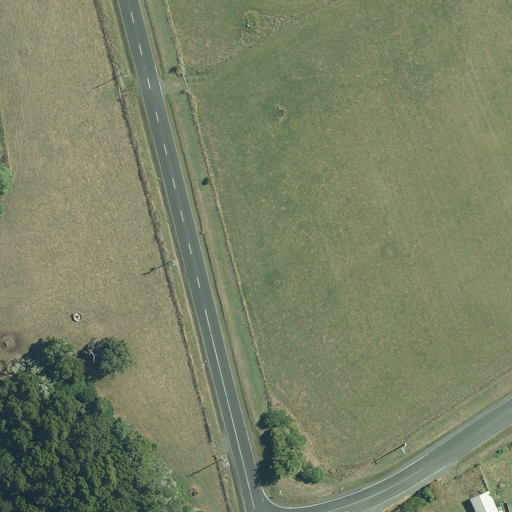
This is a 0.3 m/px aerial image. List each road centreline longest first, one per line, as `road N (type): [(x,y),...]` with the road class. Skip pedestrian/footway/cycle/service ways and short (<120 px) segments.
road 1 (unclassified): [(124,0),(254,511)]
road 2 (unclassified): [(328,511),(385,490),(511,414)]
